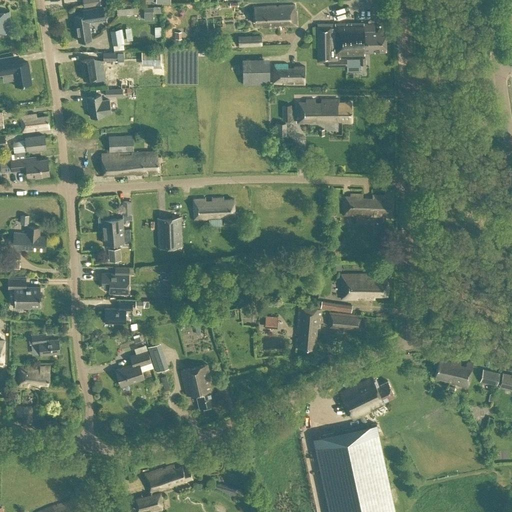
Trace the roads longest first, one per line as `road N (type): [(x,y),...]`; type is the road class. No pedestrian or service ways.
road 1 (unclassified): [(409,342),(198,436),(147,448),(88,446)]
road 2 (residential): [(407,180),(67,187)]
road 3 (residential): [(67,187),(88,446)]
road 4 (residential): [(39,0),(67,187)]
road 5 (residential): [(409,342),(407,180)]
